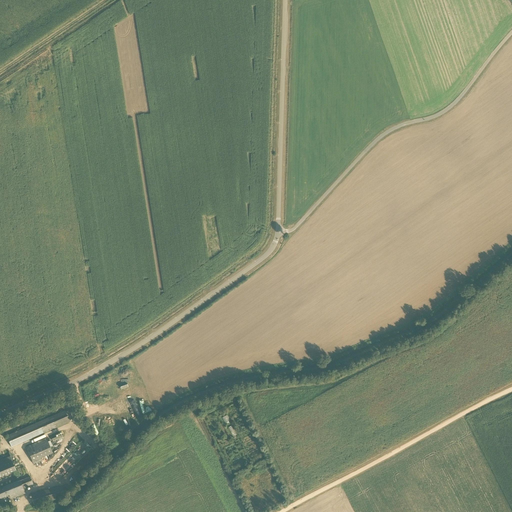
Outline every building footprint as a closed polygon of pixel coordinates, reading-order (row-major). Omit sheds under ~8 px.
[(11,447),(54,428),(70,422),(65,411),(50,417),(6,436),(11,447)] [(229,427),(233,436),(237,435),(233,425),(229,427)] [(41,461),(40,458),(53,453),(46,438),(26,447),(34,464),(41,461)] [(0,476),(13,471),(16,470),(10,456),(0,460),(0,476)] [(23,489),(33,485),(30,476),(28,477),(17,482),(0,488),(0,498),(0,499),(9,495),(18,492),(20,496),(25,493),(23,489)] [(34,505),(65,496),(62,486),(31,494),(34,505)]
